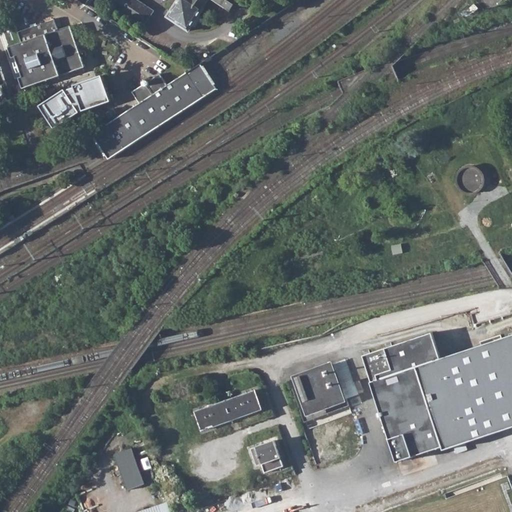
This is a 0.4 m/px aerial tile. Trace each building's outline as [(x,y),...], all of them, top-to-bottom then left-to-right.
[(97,0),(71,0),(91,12),(97,0)] [(114,0),(111,6),(142,25),(152,10),(136,0),(114,0)] [(177,0),(167,15),(191,32),(206,9),(205,8),(210,0),(214,0),(230,10),(236,0),(177,0)] [(22,42),(19,43),(9,46),(24,89),(71,73),(86,68),(81,52),(88,49),(85,39),(77,42),(72,25),(59,30),(55,19),(18,32),(22,42)] [(202,64),(168,86),(160,74),(132,93),(140,105),(95,135),(98,140),(105,150),(107,154),(111,160),(219,89),(212,79),(206,70),(202,64)] [(66,94),(41,111),(57,136),(83,118),(114,108),(104,80),(66,94)] [(420,133),(435,124),(437,123),(433,114),(415,124),(420,133)] [(435,124),(420,133),(424,142),(440,134),(435,124)] [(336,165),(340,172),(350,166),(346,159),(336,165)] [(465,188),(471,189),(472,189),(478,188),(481,185),(484,177),(481,169),(479,167),(473,165),(465,166),(461,169),(459,175),(459,181),(462,185),(465,188)] [(216,203),(206,214),(213,221),(223,210),(216,203)] [(22,215),(20,212),(12,217),(3,222),(5,226),(22,215)] [(264,225),(270,231),(278,225),(272,218),(264,225)] [(409,224),(415,249),(436,245),(437,248),(449,245),(448,242),(457,240),(454,229),(450,229),(448,220),(422,225),(421,221),(409,224)] [(15,241),(17,244),(25,239),(34,234),(32,230),(15,241)] [(367,236),(371,255),(381,253),(377,234),(367,236)] [(428,329),(357,352),(392,460),(511,421),(511,330),(436,354),(428,329)] [(345,359),(289,380),(304,422),(349,405),(347,399),(358,394),(345,359)] [(196,410),(203,429),(263,408),(256,389),(196,410)] [(263,463),(267,472),(285,464),(276,440),(252,448),(257,465),(263,463)] [(144,484),(131,446),(113,452),(125,490),(144,484)] [(143,511),(172,511),(169,503),(143,511)]
